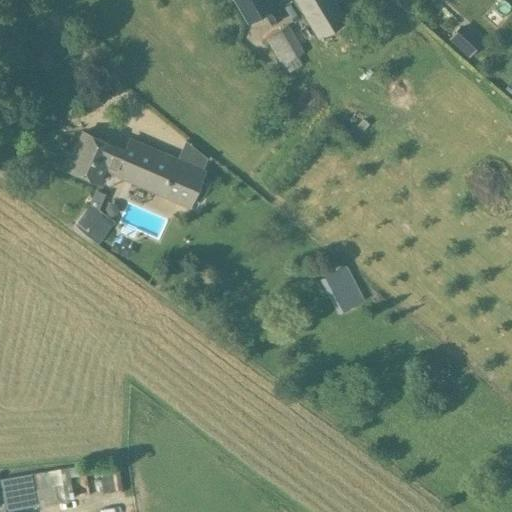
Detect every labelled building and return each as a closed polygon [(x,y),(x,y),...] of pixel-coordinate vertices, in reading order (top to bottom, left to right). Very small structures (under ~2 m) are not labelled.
[(281,16),(275,5),(276,5),(272,0),(236,0),(248,21),(263,12),(269,23),(281,16)] [(294,0),(317,37),(348,19),(336,0),(294,0)] [(511,9),(501,0),(485,0),(474,12),(493,29),(511,9)] [(282,65),(288,61),(304,51),(288,24),(266,38),(282,65)] [(481,43),(461,25),(449,38),(469,57),(481,43)] [(189,206),(204,171),(130,139),(124,153),(113,148),(114,145),(83,131),(66,168),(98,182),(104,169),(189,206)] [(107,221),(87,208),(76,225),(96,238),(107,221)] [(332,309),(362,299),(349,262),(320,272),(332,309)] [(67,465),(0,477),(0,479),(6,511),(38,504),(38,505),(57,502),(57,498),(72,495),(67,465)]
